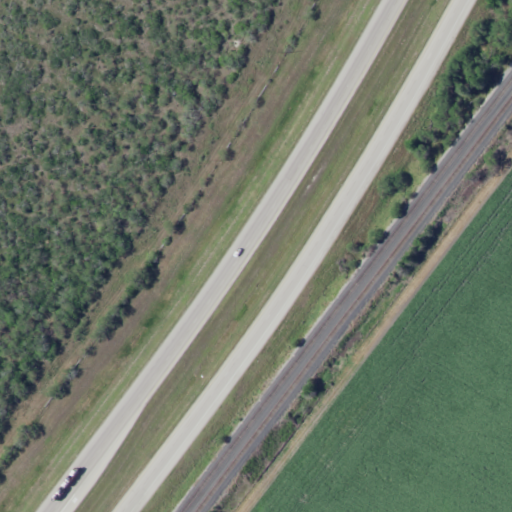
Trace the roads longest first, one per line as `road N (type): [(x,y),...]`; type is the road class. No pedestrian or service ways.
road 1 (trunk): [(398,0),(226,277),(50,511)]
road 2 (trunk): [(131,511),(276,323),(475,0)]
